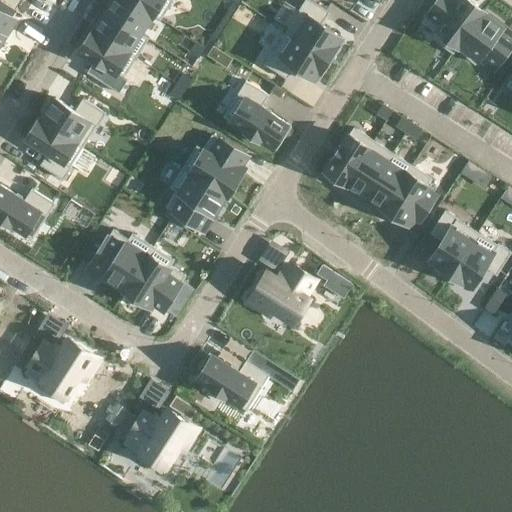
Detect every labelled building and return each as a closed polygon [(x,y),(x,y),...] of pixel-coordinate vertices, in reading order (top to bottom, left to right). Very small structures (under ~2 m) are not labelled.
[(131,0),(114,0),(107,11),(141,33),(153,14),(131,0)] [(131,0),(153,14),(162,0),(131,0)] [(457,0),(439,0),(427,17),(441,27),(437,33),(477,63),(481,57),(496,68),(511,46),(511,40),(500,32),(503,29),(463,0),(461,0),(460,2),(457,0)] [(271,54),(262,67),(285,82),(292,70),(313,83),(318,75),(321,77),(338,52),(334,49),(340,41),(321,29),(320,28),(328,16),(305,1),(296,15),(305,21),(280,60),(271,54)] [(0,44),(5,37),(2,34),(11,19),(0,11),(0,44)] [(107,11),(95,31),(128,52),(141,33),(107,11)] [(94,30),(81,50),(83,51),(91,56),(90,57),(104,67),(105,65),(116,72),(128,52),(95,31),(94,30)] [(198,43),(192,53),(199,58),(205,48),(198,43)] [(213,46),(207,56),(213,60),(220,50),(213,46)] [(185,75),(179,85),(186,89),(192,79),(185,75)] [(245,100),(231,122),(245,132),(242,136),(257,145),(259,141),(271,149),(286,124),(261,108),(268,97),(245,82),(237,95),(245,100)] [(179,85),(172,95),(179,99),(186,89),(179,85)] [(33,133),(28,141),(46,153),(48,154),(40,166),(63,181),(72,167),(63,161),(88,122),(97,128),(106,115),(83,100),(75,112),(55,99),(50,107),(46,105),(30,131),(33,133)] [(382,106),(378,113),(388,119),(392,112),(382,106)] [(401,118),(397,125),(407,132),(411,125),(401,118)] [(411,125),(407,132),(417,138),(422,131),(411,125)] [(331,162),(325,171),(345,184),(346,183),(367,150),(347,137),(347,138),(341,147),(339,146),(330,161),(331,162)] [(183,198),(173,213),(200,230),(209,215),(213,217),(240,175),(237,173),(246,158),(220,141),(210,156),(204,152),(177,194),(183,198)] [(367,150),(346,183),(365,196),(387,162),(367,150)] [(469,161),(462,172),(472,178),(479,167),(469,161)] [(387,162),(365,196),(384,208),(406,174),(387,162)] [(384,208),(384,209),(404,222),(408,215),(419,222),(436,196),(425,189),(426,188),(406,174),(384,208)] [(0,185),(0,224),(7,229),(9,225),(23,234),(37,212),(46,217),(54,204),(31,190),(24,201),(0,185)] [(511,188),(508,186),(502,196),(511,203),(511,202),(511,188)] [(434,254),(421,275),(429,280),(427,283),(452,300),(454,296),(463,302),(475,283),(476,282),(488,290),(502,267),(489,258),(483,267),(444,242),(450,233),(436,224),(422,247),(434,254)] [(108,238),(91,265),(106,275),(104,278),(146,305),(148,302),(163,312),(180,285),(165,275),(169,269),(127,242),(123,248),(108,238)] [(268,273),(249,302),(269,314),(271,311),(292,324),(309,299),(305,296),(315,279),(293,265),(286,276),(282,274),(279,280),(268,273)] [(499,287),(493,297),(499,301),(506,291),(499,287)] [(493,297),(486,307),(493,311),(499,301),(493,297)] [(42,344),(28,366),(44,376),(42,380),(67,397),(81,376),(84,378),(97,358),(68,340),(61,351),(56,347),(53,351),(42,344)] [(213,356),(198,380),(210,388),(207,392),(221,401),(224,397),(238,406),(252,384),(261,389),(269,376),(246,361),(239,373),(213,356)] [(184,403),(178,412),(190,420),(197,411),(184,403)] [(142,415),(127,437),(144,447),(141,451),(167,468),(180,447),(184,450),(197,430),(168,411),(161,422),(155,418),(153,422),(142,415)]
